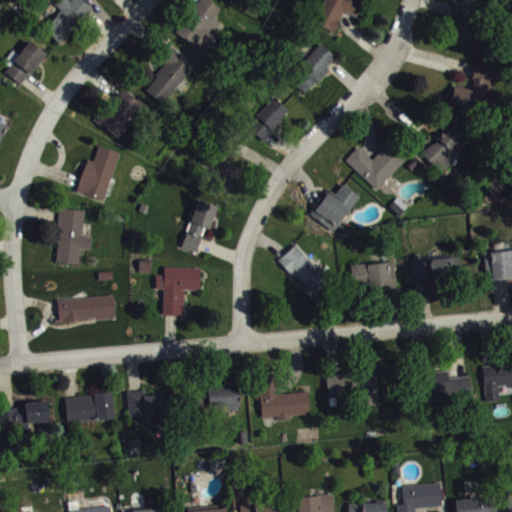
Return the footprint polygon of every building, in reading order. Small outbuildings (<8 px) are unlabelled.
[(81,0),(55,0),(52,3),(59,9),(54,13),(55,14),(42,27),(57,41),(71,27),(72,28),(92,9),(81,0)] [(195,0),(173,30),(204,53),(216,37),(210,32),(219,21),(212,15),(218,7),(209,0),(195,0)] [(320,0),(311,17),(333,29),(339,18),(337,17),(341,9),(342,7),(357,16),(365,0),(320,0)] [(453,0),(454,17),(456,17),(457,29),(455,29),(455,42),(475,42),(471,0),(453,0)] [(4,71),(8,65),(2,61),(11,49),(17,53),(27,39),(44,52),(19,83),(4,71)] [(143,89),(155,75),(153,74),(163,62),(152,52),(164,40),(178,51),(176,52),(192,65),(162,103),(143,89)] [(319,42),(289,77),(303,91),(314,79),(317,81),(328,68),(325,66),(334,55),(319,42)] [(453,84),(448,103),(488,111),(491,88),(486,87),(490,66),(474,63),(470,77),(473,78),(471,88),(453,84)] [(91,118),(116,138),(144,106),(121,87),(107,107),(102,103),(91,118)] [(245,125),(263,140),(281,120),(278,118),(286,109),(272,97),(245,125)] [(420,151),(431,165),(432,164),(440,172),(449,163),(444,158),(453,151),(451,149),(466,136),(451,121),(434,136),(437,138),(420,151)] [(0,154),(10,130),(0,125),(0,154)] [(226,160),(242,171),(224,190),(193,166),(217,131),(237,142),(226,160)] [(343,159),(375,189),(408,155),(388,138),(370,159),(356,146),(343,159)] [(75,190),(86,158),(92,160),(97,145),(118,152),(101,199),(75,190)] [(497,201),(507,190),(496,180),(486,191),(497,201)] [(307,213),(327,188),(333,192),(340,184),(357,195),(332,230),(307,213)] [(387,205),(399,215),(406,205),(395,196),(387,205)] [(197,198),(179,246),(194,252),(200,236),(200,233),(203,226),(206,227),(209,225),(216,206),(197,198)] [(57,206),(55,223),(56,223),(54,241),(56,241),(54,260),(77,263),(78,247),(90,248),(91,235),(80,234),(83,209),(57,206)] [(276,259),(289,274),(291,272),(301,283),(299,286),(311,299),(331,280),(294,243),(276,259)] [(511,248),(482,251),(484,279),(511,277),(511,248)] [(410,262),(414,261),(413,253),(418,252),(420,260),(424,260),(424,257),(448,255),(451,256),(457,256),(460,279),(412,284),(410,262)] [(349,264),(368,262),(368,263),(385,262),(385,261),(392,261),(395,288),(369,291),(368,287),(352,289),(349,264)] [(163,265),(162,273),(154,273),(154,288),(161,288),(161,314),(184,315),(183,289),(198,290),(199,267),(163,265)] [(55,297),(57,317),(53,317),(54,322),(73,321),(73,319),(82,318),(82,317),(96,316),(96,318),(114,317),(111,293),(83,296),(83,295),(55,297)] [(511,363),(481,365),(482,380),(484,383),(486,400),(498,399),(496,384),(510,383),(510,387),(511,386),(511,363)] [(324,373),(326,396),(352,394),(353,405),(378,402),(373,368),(324,373)] [(445,369),(446,377),(468,375),(471,394),(440,398),(439,393),(428,394),(427,381),(431,381),(430,371),(445,369)] [(236,380),(237,407),(207,410),(206,408),(195,409),(193,389),(205,388),(204,382),(236,380)] [(260,416),(258,398),(255,399),(253,385),(275,383),(276,393),(306,390),(309,412),(288,414),(289,418),(277,419),(276,415),(260,416)] [(125,390),(128,417),(178,412),(176,392),(144,394),(143,388),(125,390)] [(63,397),(65,421),(94,418),(94,419),(114,418),(111,391),(92,392),(92,394),(63,397)] [(0,407),(0,422),(11,422),(13,438),(28,436),(26,422),(36,421),(39,437),(50,436),(45,400),(22,402),(23,405),(0,407)] [(400,485),(402,503),(395,503),(396,511),(414,511),(414,507),(441,504),(438,481),(400,485)] [(333,511),(331,492),(315,493),(315,494),(295,496),(297,511),(333,511)] [(453,499),(454,511),(494,511),(493,495),(453,499)] [(238,511),(238,502),(243,502),(242,496),(251,496),(251,501),(277,499),(278,511),(238,511)] [(347,502),(347,511),(385,511),(385,499),(373,499),(373,501),(347,502)] [(186,506),(186,511),(224,511),(224,506),(216,507),(216,503),(186,506)]
